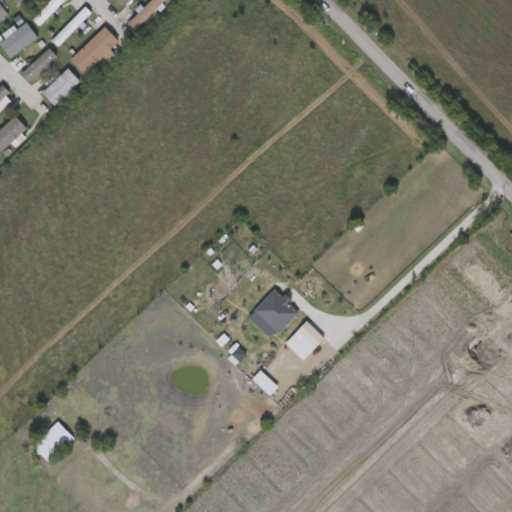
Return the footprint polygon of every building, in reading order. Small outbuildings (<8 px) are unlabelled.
[(61,11),(57,16),(54,13),(39,27),(32,20),(52,0),(66,0),(58,8),(61,11)] [(115,0),(124,9),(132,0),(115,0)] [(162,0),(133,30),(126,23),(148,0),(162,0)] [(0,5),(8,16),(0,22),(0,5)] [(86,26),(82,30),(79,26),(58,48),(52,41),(85,7),(92,13),(83,23),(86,26)] [(26,23),(38,38),(10,60),(0,46),(0,42),(8,37),(6,34),(9,31),(12,34),(26,23)] [(116,47),(104,59),(100,56),(98,58),(103,63),(93,73),(88,68),(82,74),(68,60),(102,27),(116,41),(113,44),(116,47)] [(52,51),(61,66),(31,85),(21,70),(33,62),(30,58),(36,55),(38,59),(52,51)] [(77,83),(54,105),(42,93),(65,70),(77,83)] [(9,102),(0,110),(0,85),(7,93),(4,96),(9,102)] [(74,439),(43,469),(36,463),(41,458),(40,456),(37,459),(28,450),(58,421),(74,439)]
